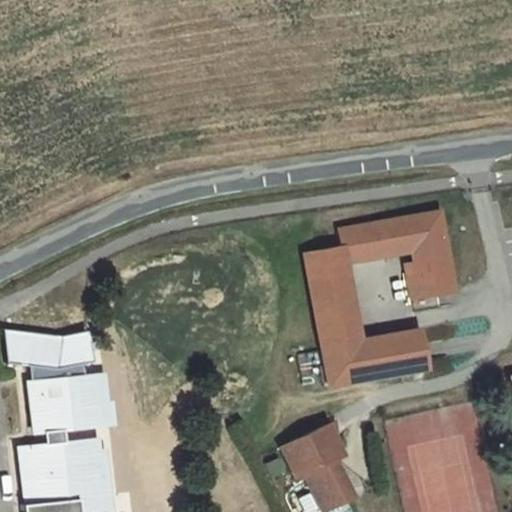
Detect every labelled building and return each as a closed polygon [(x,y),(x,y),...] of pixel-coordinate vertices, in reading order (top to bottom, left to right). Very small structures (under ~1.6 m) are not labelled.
[(453,295),(435,205),(326,226),(331,246),(335,263),(343,261),(396,254),(406,303),(453,295)] [(331,246),(295,251),(322,390),(424,370),(415,328),(359,337),(343,261),(335,263),(331,246)] [(54,334),(0,327),(0,360),(25,365),(26,379),(20,380),(25,434),(40,432),(39,442),(60,440),(58,430),(110,425),(108,399),(102,399),(100,372),(78,374),(75,363),(89,360),(81,330),(54,334)] [(323,423),(277,445),(290,475),(298,471),(315,509),(346,496),(333,468),(328,470),(323,459),(337,453),(323,423)] [(106,511),(98,437),(60,440),(39,442),(9,444),(18,508),(74,500),(74,511),(106,511)]
